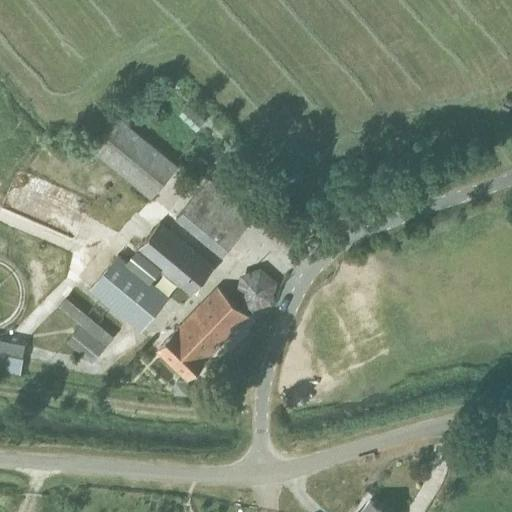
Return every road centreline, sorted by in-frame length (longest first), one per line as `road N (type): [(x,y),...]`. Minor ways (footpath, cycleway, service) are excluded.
road 1 (unclassified): [(264,475),(264,393),(286,318),(327,238),(511,165)]
road 2 (unclassified): [(264,475),(0,460)]
road 3 (unclassified): [(264,475),(511,415)]
